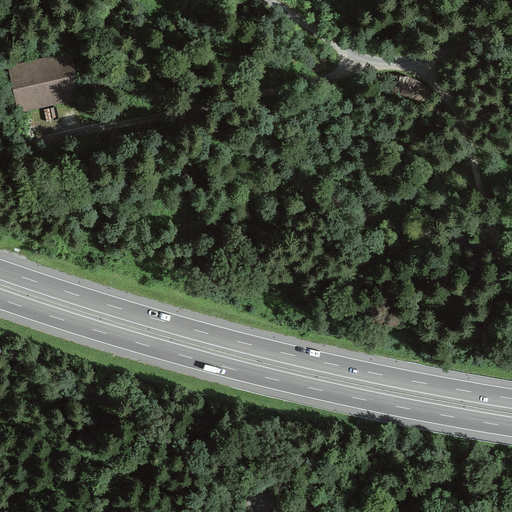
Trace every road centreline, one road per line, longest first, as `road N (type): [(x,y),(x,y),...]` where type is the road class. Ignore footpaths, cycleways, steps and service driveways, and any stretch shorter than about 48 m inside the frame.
road 1 (motorway): [(511,400),(202,334),(0,269)]
road 2 (motorway): [(0,300),(349,399),(511,428)]
road 3 (track): [(15,144),(182,111),(362,62)]
road 4 (track): [(182,111),(363,227),(502,250)]
road 5 (track): [(0,351),(91,389),(263,500)]
road 6 (track): [(511,36),(418,59),(362,62),(267,0)]
road 7 (track): [(418,59),(502,250)]
